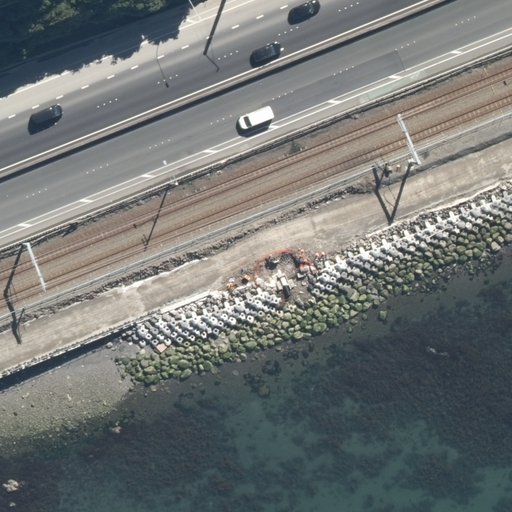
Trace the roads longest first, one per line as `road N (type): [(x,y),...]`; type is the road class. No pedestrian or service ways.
road 1 (trunk): [(511,1),(0,208)]
road 2 (trunk): [(0,144),(364,0)]
